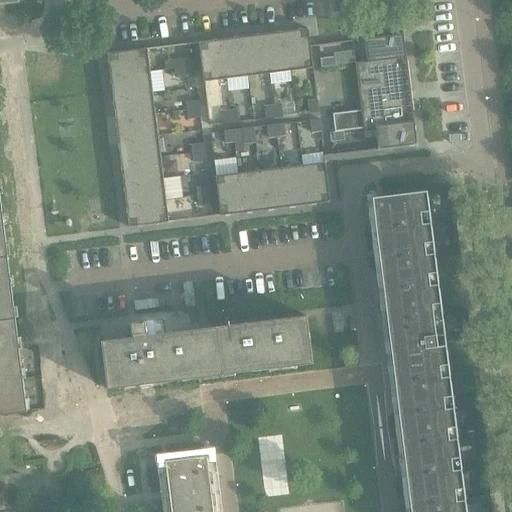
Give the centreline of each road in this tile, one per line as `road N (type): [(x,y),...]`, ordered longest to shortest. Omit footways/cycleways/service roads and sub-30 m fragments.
road 1 (residential): [(358,251),(70,286)]
road 2 (residential): [(391,511),(358,251)]
road 3 (residential): [(358,251),(348,174),(484,158)]
road 4 (residential): [(484,158),(511,361)]
road 5 (residential): [(464,0),(484,158)]
